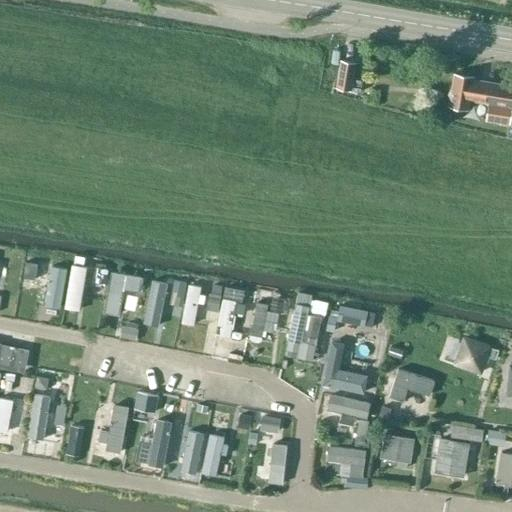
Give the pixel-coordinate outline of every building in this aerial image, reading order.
[(356,63),(349,62),(341,60),(337,88),(361,92),(363,80),(354,79),(356,63)] [(474,77),(465,76),(455,74),(449,107),(470,111),(472,94),(485,96),(484,104),(493,105),(490,121),(511,124),(511,117),(511,88),(489,84),(488,85),(473,83),(474,77)] [(75,264),(85,266),(87,258),(76,256),(75,264)] [(26,262),(23,278),(35,280),(38,264),(26,262)] [(107,270),(94,268),(92,280),(105,282),(107,270)] [(43,280),(40,323),(65,324),(67,281),(43,280)] [(86,321),(91,284),(77,282),(71,319),(86,321)] [(182,323),(194,325),(202,287),(191,285),(182,323)] [(109,302),(110,287),(95,286),(94,301),(109,302)] [(298,293),(285,354),(312,360),(322,316),(309,313),(312,300),(312,296),(298,293)] [(207,310),(217,312),(220,296),(209,294),(207,310)] [(164,335),(169,298),(156,296),(151,333),(164,335)] [(272,301),(271,312),(284,314),(286,304),(284,304),(285,299),(275,298),(273,301),(272,301)] [(217,335),(230,338),(237,302),(224,299),(217,335)] [(312,300),(309,313),(322,316),(325,303),(312,300)] [(249,339),(260,342),(268,306),(256,304),(249,339)] [(350,309),(337,306),(334,321),(346,324),(350,309)] [(332,331),(334,318),(326,316),(323,330),(332,331)] [(123,337),(135,340),(137,330),(125,328),(123,337)] [(496,360),(499,351),(491,348),(492,346),(463,336),(453,364),(482,375),(488,357),(496,360)] [(327,341),(319,386),(362,395),(366,377),(336,370),(342,345),(327,341)] [(0,367),(25,373),(29,350),(0,343),(0,367)] [(403,351),(391,347),(388,356),(400,361),(403,351)] [(435,382),(399,370),(389,398),(404,403),(408,390),(430,397),(435,382)] [(46,390),(48,379),(37,377),(35,388),(46,390)] [(138,392),(135,408),(155,412),(158,396),(138,392)] [(3,416),(0,436),(0,449),(22,452),(30,398),(15,396),(12,417),(3,416)] [(388,410),(377,406),(374,416),(385,420),(388,410)] [(240,415),(237,427),(249,429),(252,418),(240,415)] [(56,416),(54,424),(64,426),(66,417),(56,416)] [(263,416),(261,430),(276,432),(278,419),(263,416)] [(366,422),(357,420),(355,428),(351,427),(350,434),(354,434),(352,445),(367,447),(371,423),(366,422)] [(128,474),(132,424),(114,423),(110,472),(128,474)] [(467,427),(465,439),(473,441),(482,442),(484,430),(475,429),(467,427)] [(488,432),(486,446),(498,448),(500,434),(488,432)] [(410,463),(414,438),(385,433),(381,458),(397,461),(407,462),(410,463)] [(255,444),(257,434),(249,434),(248,443),(255,444)] [(439,438),(433,472),(464,477),(469,443),(439,438)] [(68,442),(66,454),(81,457),(83,444),(68,442)] [(194,450),(185,489),(200,493),(209,454),(194,450)] [(240,451),(232,489),(246,492),(254,454),(240,451)] [(511,485),(511,454),(500,452),(495,483),(511,485)] [(366,488),(367,480),(346,477),(345,486),(366,488)]
